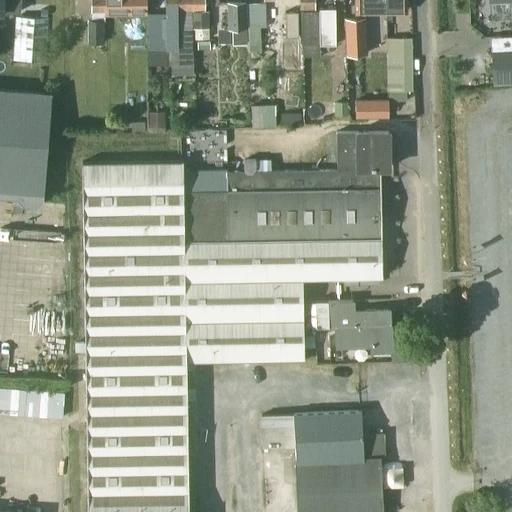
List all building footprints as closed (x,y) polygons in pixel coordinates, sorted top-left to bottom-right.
[(0,0),(0,11),(2,12),(19,13),(19,0),(0,0)] [(105,13),(104,0),(90,0),(91,13),(105,13)] [(104,0),(105,13),(147,13),(146,0),(104,0)] [(167,0),(167,13),(168,47),(170,47),(171,65),(193,64),(192,29),(191,11),(190,0),(167,0)] [(190,0),(191,11),(192,29),(195,29),(195,39),(209,39),(209,11),(205,11),(204,0),(190,0)] [(300,0),(301,31),(301,42),(301,45),(336,45),(335,9),(319,9),(319,12),(316,12),(315,0),(300,0)] [(386,8),(385,0),(355,0),(356,12),(385,12),(385,8),(386,8)] [(385,0),(386,9),(400,9),(399,0),(385,0)] [(511,0),(489,0),(489,2),(490,19),(511,17),(511,50),(492,51),(494,83),(511,81),(511,0)] [(227,2),(228,29),(233,29),(248,28),(247,2),(227,2)] [(247,2),(248,28),(248,44),(249,52),(261,51),(260,26),(266,26),(265,2),(259,2),(247,2)] [(285,11),(285,37),(298,37),(298,11),(285,11)] [(156,13),(147,13),(148,65),(168,65),(171,65),(170,47),(168,47),(167,13),(156,13)] [(17,16),(14,60),(46,61),(49,18),(17,16)] [(367,54),(366,18),(345,18),(345,54),(367,54)] [(104,42),(104,21),(87,21),(88,42),(104,42)] [(248,44),(248,28),(233,29),(233,45),(248,44)] [(198,40),(198,48),(210,48),(210,40),(198,40)] [(411,52),(387,52),(388,91),(413,90),(411,52)] [(23,205),(37,206),(43,201),(52,92),(0,87),(0,197),(17,199),(23,205)] [(366,99),(355,99),(356,117),(367,116),(366,99)] [(337,101),(337,115),(349,115),(349,101),(337,101)] [(276,102),(252,103),(253,125),(277,124),(276,102)] [(305,106),(305,121),(325,121),(325,106),(305,106)] [(149,111),(149,127),(165,127),(165,111),(149,111)] [(271,170),(271,159),(243,159),(243,169),(245,171),(226,171),(227,189),(183,190),(183,160),(82,162),(87,511),(188,511),(186,361),(304,359),(302,280),(303,280),(303,279),(380,278),(378,168),(389,168),(388,131),(336,132),(337,169),(271,170)] [(352,299),(328,300),(329,326),(336,326),(337,346),(372,345),(372,350),(391,350),(390,326),(389,326),(389,310),(353,312),(352,299)] [(329,326),(328,300),(315,301),(316,327),(329,326)] [(0,385),(0,412),(65,416),(67,389),(0,385)] [(361,410),(260,415),(261,444),(295,443),(297,511),(383,511),(381,463),(385,463),(384,433),(363,434),(361,410)]
